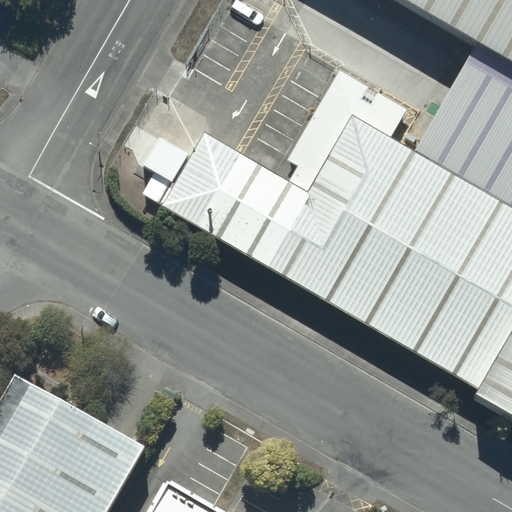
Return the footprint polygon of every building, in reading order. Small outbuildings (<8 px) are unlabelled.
[(511,0),(410,0),(453,25),(511,58),(511,0)] [(390,133),(511,203),(511,58),(453,25),(390,133)] [(295,272),(379,127),(398,94),(335,57),(274,161),(195,116),(153,189),(295,272)] [(511,203),(390,133),(379,127),(295,272),(454,364),(511,264),(511,203)] [(511,264),(454,364),(511,397),(511,264)] [(72,511),(122,427),(24,370),(0,411),(0,511),(72,511)] [(219,511),(164,480),(145,511),(219,511)]
